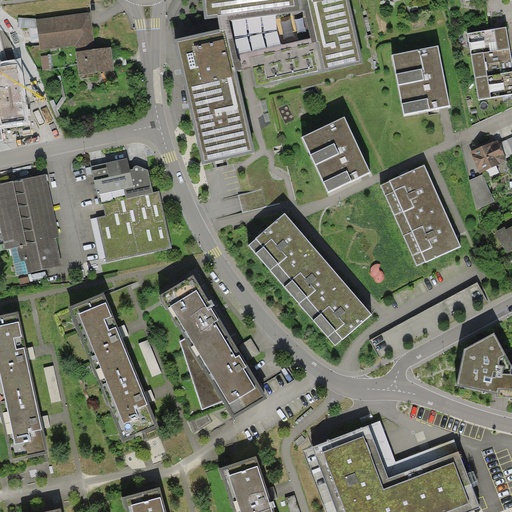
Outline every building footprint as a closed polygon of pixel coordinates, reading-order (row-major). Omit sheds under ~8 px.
[(201,0),(205,19),(218,17),(220,29),(175,39),(202,164),(255,152),(237,71),(252,67),(256,86),(363,64),(349,0),(201,0)] [(90,11),(36,18),(37,28),(40,49),(75,45),(76,51),(79,74),(114,70),(111,47),(95,49),(90,11)] [(18,27),(37,28),(36,18),(18,17),(18,27)] [(468,33),(471,54),(510,48),(506,27),(468,33)] [(438,45),(392,54),(404,114),(443,106),(450,105),(438,45)] [(511,71),(511,61),(510,48),(471,54),(475,78),(511,71)] [(48,55),(41,56),(42,70),(50,69),(48,55)] [(0,141),(3,141),(2,128),(30,124),(21,59),(0,61),(0,141)] [(511,94),(511,71),(475,78),(479,100),(511,94)] [(343,117),(301,137),(327,192),(369,172),(343,117)] [(511,136),(499,143),(506,158),(511,154),(511,136)] [(493,142),(493,141),(470,152),(480,174),(507,161),(506,158),(499,143),(498,140),(493,142)] [(153,193),(148,170),(138,166),(136,166),(135,167),(134,168),(133,169),(130,170),(127,158),(91,166),(91,167),(92,174),(94,181),(97,195),(98,195),(100,204),(103,204),(105,215),(97,217),(106,258),(107,262),(172,248),(159,191),(153,193)] [(424,165),(380,184),(418,266),(461,246),(453,228),(435,189),(424,165)] [(46,174),(0,183),(0,226),(5,250),(11,249),(18,247),(20,261),(25,260),(28,274),(62,266),(56,238),(59,237),(46,174)] [(483,174),(469,180),(476,210),(494,201),(483,174)] [(262,189),(238,195),(242,213),(266,207),(262,189)] [(302,232),(285,213),(256,238),(256,239),(249,245),(335,345),(342,339),(343,340),(372,314),(359,299),(330,265),(302,232)] [(106,258),(97,217),(90,219),(99,259),(106,258)] [(505,227),(495,232),(507,253),(511,250),(511,226),(506,230),(505,227)] [(18,247),(11,249),(17,276),(28,274),(25,260),(20,261),(18,247)] [(193,275),(158,296),(185,339),(180,341),(202,410),(222,401),(233,419),(267,398),(238,352),(211,305),(193,275)] [(104,292),(68,307),(123,442),(159,428),(146,397),(120,332),(104,292)] [(19,314),(0,318),(0,413),(11,465),(49,456),(42,423),(27,355),(19,314)] [(494,333),(464,348),(455,385),(494,394),(494,398),(504,398),(511,397),(511,364),(494,333)] [(380,421),(369,425),(389,478),(459,452),(454,439),(396,462),(380,421)] [(369,425),(312,447),(337,511),(470,511),(480,508),(459,452),(389,478),(369,425)] [(256,456),(219,468),(233,511),(274,511),(268,491),(256,456)] [(167,511),(160,487),(122,497),(126,511),(167,511)]
